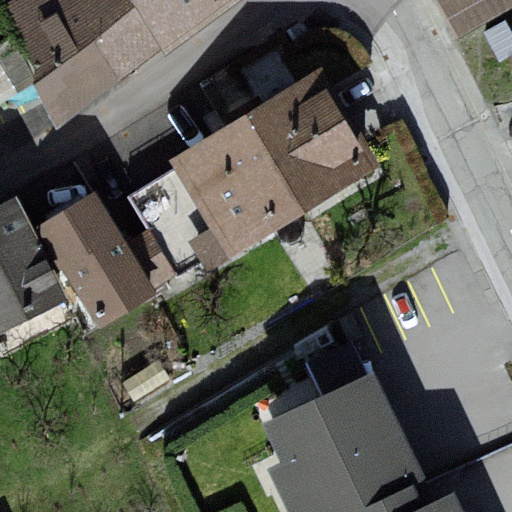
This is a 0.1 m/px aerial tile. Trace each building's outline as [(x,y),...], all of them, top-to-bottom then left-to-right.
[(142,55),(96,0),(9,0),(0,8),(0,44),(15,81),(39,124),(142,55)] [(215,0),(96,0),(142,55),(215,0)] [(418,0),(441,38),(511,0),(418,0)] [(377,166),(321,73),(175,162),(227,253),(377,166)] [(95,196),(35,232),(53,271),(66,265),(102,326),(154,295),(152,289),(176,274),(148,229),(123,244),(95,196)] [(17,199),(0,207),(0,327),(64,296),(53,271),(35,232),(17,199)] [(372,381),(271,427),(290,467),(276,472),(293,511),(420,511),(413,496),(426,489),(372,381)] [(421,511),(456,511),(450,500),(421,511)]
